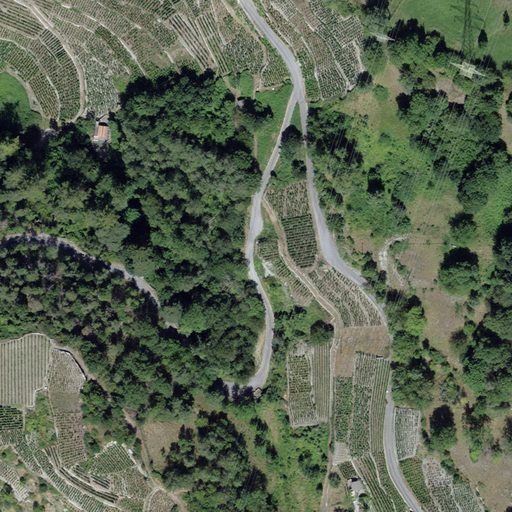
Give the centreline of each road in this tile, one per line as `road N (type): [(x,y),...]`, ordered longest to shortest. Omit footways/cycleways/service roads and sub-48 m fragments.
road 1 (unclassified): [(299,88),(250,255),(270,317),(265,368),(252,386),(205,381),(141,283),(59,249),(17,243),(0,250)]
road 2 (unclassified): [(299,88),(327,246),(377,295),(396,332),(396,467),(420,511)]
